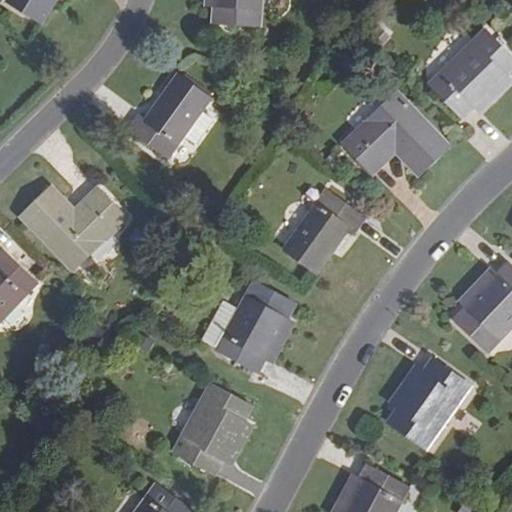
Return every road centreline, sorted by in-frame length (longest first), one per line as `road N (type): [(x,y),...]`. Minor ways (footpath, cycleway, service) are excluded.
road 1 (unclassified): [(511,162),(400,278),(270,511)]
road 2 (unclassified): [(156,0),(144,34),(90,100),(0,182)]
